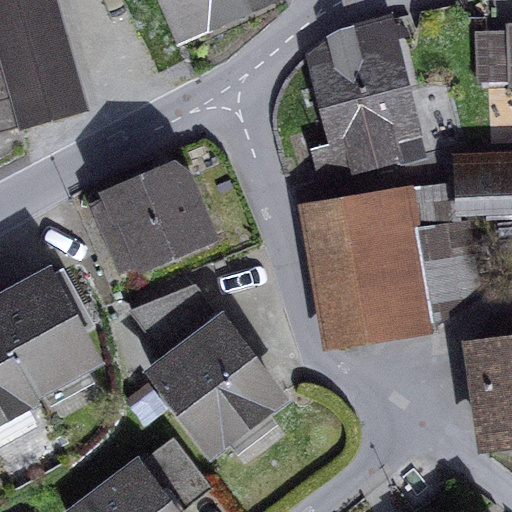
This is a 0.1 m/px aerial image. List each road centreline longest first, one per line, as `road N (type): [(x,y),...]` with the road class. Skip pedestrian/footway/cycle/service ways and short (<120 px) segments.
road 1 (residential): [(232,90),(322,359),(416,427)]
road 2 (residential): [(232,90),(0,207)]
road 3 (residential): [(335,6),(232,90)]
road 4 (residential): [(416,427),(316,511)]
